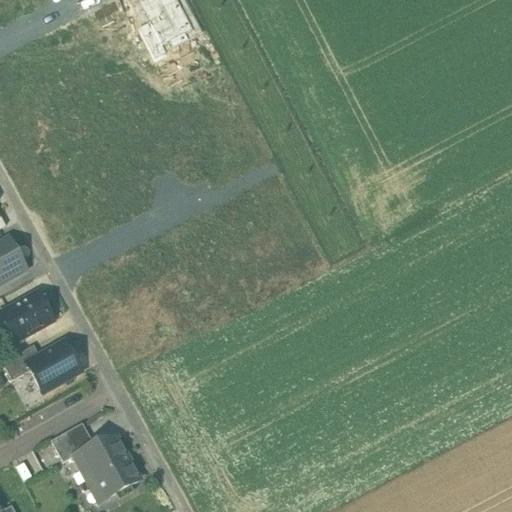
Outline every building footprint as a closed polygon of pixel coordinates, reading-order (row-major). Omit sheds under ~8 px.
[(9,243),(0,248),(0,286),(26,273),(9,243)] [(37,298),(0,318),(0,320),(14,347),(52,326),(37,298)] [(39,361),(25,369),(29,376),(42,398),(80,377),(64,347),(39,361)] [(33,350),(1,368),(11,386),(29,376),(25,369),(39,361),(33,350)] [(82,429),(50,446),(62,468),(73,462),(72,461),(93,450),(82,429)] [(116,444),(102,452),(93,450),(72,461),(73,462),(88,489),(95,485),(105,504),(139,485),(116,444)]
